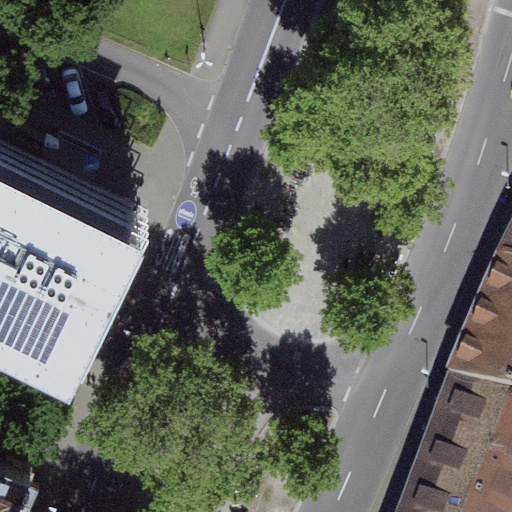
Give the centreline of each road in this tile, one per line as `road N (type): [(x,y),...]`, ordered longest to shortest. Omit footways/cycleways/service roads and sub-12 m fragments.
road 1 (residential): [(201,226),(208,290),(234,329),(282,362),(324,365),(366,352),(425,315)]
road 2 (secondary): [(201,226),(86,511)]
road 3 (secondary): [(425,315),(511,65)]
road 4 (residential): [(0,19),(242,121)]
road 5 (secondary): [(336,511),(425,315)]
road 6 (secondary): [(289,0),(242,121)]
